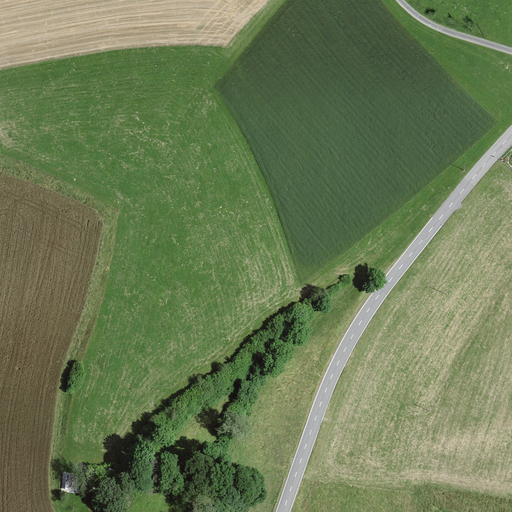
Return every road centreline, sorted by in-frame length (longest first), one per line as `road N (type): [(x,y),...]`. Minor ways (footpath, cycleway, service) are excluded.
road 1 (secondary): [(282,511),(333,371),(365,314),(511,134)]
road 2 (track): [(57,511),(50,485),(63,376),(86,320)]
road 3 (track): [(511,52),(434,27),(397,0)]
